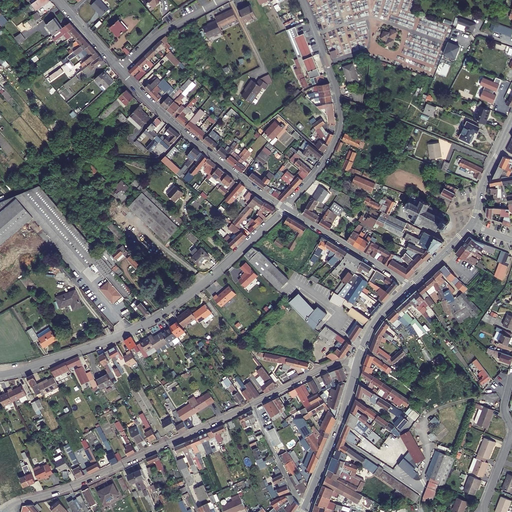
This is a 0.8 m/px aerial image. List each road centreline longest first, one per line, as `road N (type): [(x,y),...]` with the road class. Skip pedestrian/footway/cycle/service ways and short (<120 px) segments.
road 1 (residential): [(1,511),(318,370),(357,362)]
road 2 (residential): [(285,207),(323,163),(341,120),(303,0)]
road 3 (tertiary): [(285,207),(172,121),(120,70)]
road 4 (residential): [(285,207),(203,283),(127,332)]
road 5 (tertiary): [(357,362),(302,511)]
road 6 (tertiary): [(411,285),(285,207)]
road 7 (residential): [(127,332),(0,374)]
road 8 (residential): [(218,0),(159,33),(120,70)]
